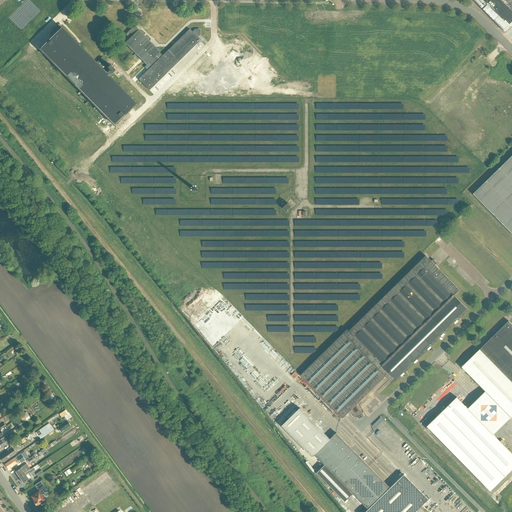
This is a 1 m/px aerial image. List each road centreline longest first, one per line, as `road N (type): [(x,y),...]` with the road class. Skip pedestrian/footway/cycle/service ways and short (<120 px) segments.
road 1 (unclassified): [(0,138),(81,240),(175,393),(266,511)]
road 2 (unknown): [(217,0),(207,60),(149,94),(65,13),(27,45)]
road 3 (track): [(201,180),(209,171),(306,171),(306,89)]
road 4 (track): [(292,356),(292,219),(306,202),(306,171)]
road 5 (unclassified): [(364,426),(495,297)]
